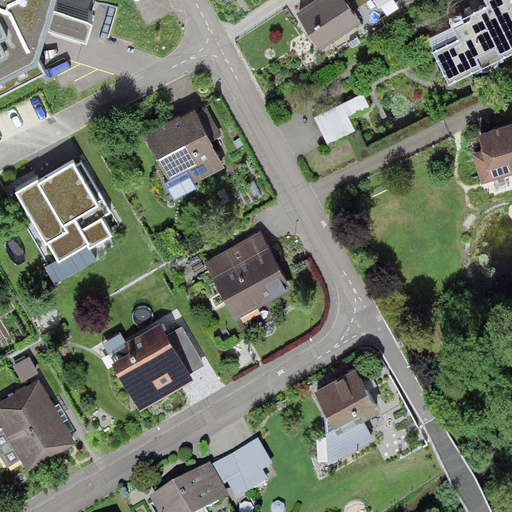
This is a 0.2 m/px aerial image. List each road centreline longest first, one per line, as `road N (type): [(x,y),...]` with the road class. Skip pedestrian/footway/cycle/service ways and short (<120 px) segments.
road 1 (residential): [(369,314),(337,345),(54,511)]
road 2 (residential): [(219,45),(369,314)]
road 3 (residential): [(219,45),(0,156)]
road 4 (residential): [(369,314),(483,511)]
